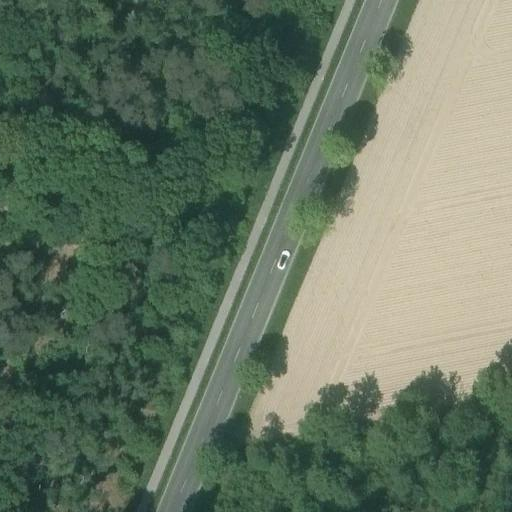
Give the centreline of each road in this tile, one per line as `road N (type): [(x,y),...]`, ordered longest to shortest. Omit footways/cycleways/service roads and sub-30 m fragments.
road 1 (primary): [(172,511),(381,0)]
road 2 (track): [(261,220),(135,215),(0,193)]
